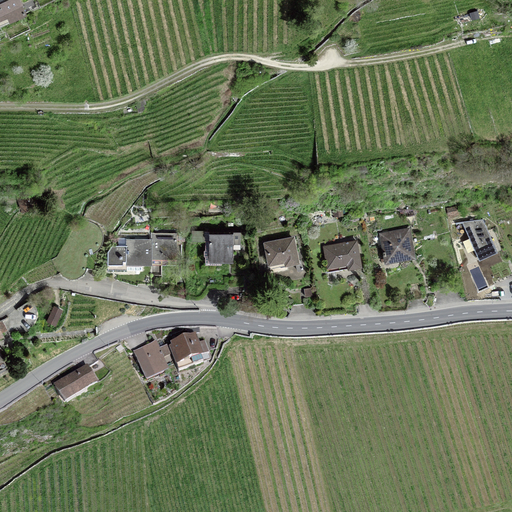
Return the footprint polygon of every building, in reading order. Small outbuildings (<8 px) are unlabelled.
[(0,0),(0,14),(6,12),(11,22),(25,15),(18,0),(0,0)] [(478,10),(470,12),(472,20),(480,17),(478,10)] [(29,206),(29,208),(36,206),(33,195),(18,197),(23,208),(29,206)] [(449,215),(457,213),(456,207),(448,209),(449,215)] [(462,222),(479,260),(498,252),(483,219),(462,222)] [(240,228),(192,228),(192,241),(205,241),(205,249),(204,250),(204,256),(205,257),(205,264),(221,264),(221,262),(233,262),(233,244),(240,244),(240,228)] [(151,239),(151,264),(151,275),(161,275),(162,278),(176,278),(177,240),(184,240),(184,230),(177,230),(177,233),(151,233),(151,239)] [(408,230),(382,234),(386,257),(401,254),(402,258),(413,256),(408,230)] [(270,263),(278,261),(279,266),(281,267),(286,267),(287,264),(298,261),(293,238),(266,243),(270,263)] [(141,275),(151,275),(151,264),(151,239),(117,239),(108,251),(108,266),(118,266),(118,268),(121,268),(121,271),(127,271),(127,270),(141,270),(141,275)] [(328,267),(348,263),(349,268),(361,266),(356,240),(346,242),(346,243),(324,247),(328,267)] [(54,305),(46,321),(55,327),(63,310),(54,305)] [(204,341),(196,344),(194,337),(173,344),(174,346),(170,348),(178,371),(203,362),(201,356),(209,353),(204,341)] [(170,355),(167,347),(158,350),(155,343),(134,353),(144,376),(166,367),(162,359),(170,355)] [(85,393),(97,386),(87,368),(55,386),(65,403),(85,392),(85,393)]
